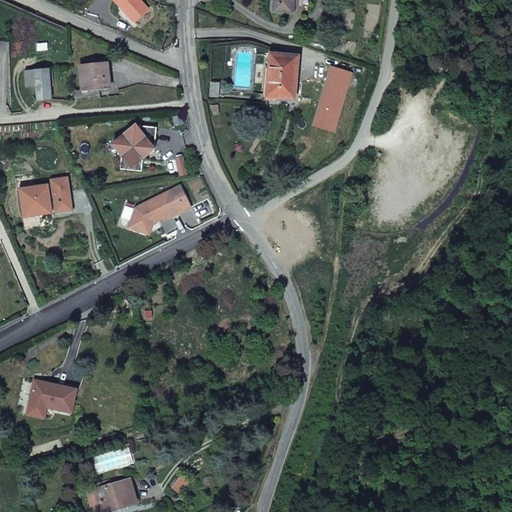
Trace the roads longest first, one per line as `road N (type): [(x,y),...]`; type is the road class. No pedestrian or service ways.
road 1 (tertiary): [(259,511),(302,368),(290,294),(242,219)]
road 2 (unclassified): [(242,219),(350,154),(386,69),(396,0)]
road 3 (residential): [(242,219),(0,347)]
road 4 (track): [(302,368),(321,345),(350,154)]
road 5 (residential): [(195,103),(0,119)]
road 6 (tertiary): [(242,219),(211,165),(195,103)]
